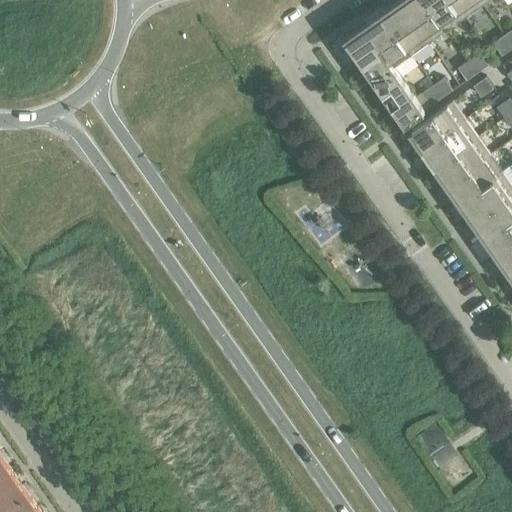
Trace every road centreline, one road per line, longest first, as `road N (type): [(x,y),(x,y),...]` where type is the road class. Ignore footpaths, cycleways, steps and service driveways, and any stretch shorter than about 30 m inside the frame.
road 1 (secondary): [(385,511),(115,129),(96,82)]
road 2 (secondary): [(43,117),(85,145),(343,511)]
road 3 (residential): [(342,0),(277,47),(511,384)]
road 4 (residential): [(73,511),(0,406)]
